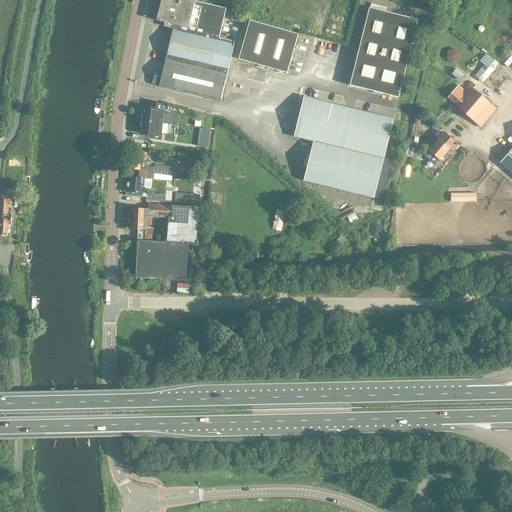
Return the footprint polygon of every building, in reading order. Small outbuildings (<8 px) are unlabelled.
[(235,42),(234,42),(219,38),(226,9),(189,0),(161,0),(157,20),(173,25),(172,28),(173,28),(166,59),(227,74),(235,42)] [(398,98),(418,20),(370,8),(350,86),(398,98)] [(298,34),(249,20),(238,59),(287,73),(298,34)] [(449,48),(447,59),(461,62),(462,51),(449,48)] [(485,54),(485,55),(480,61),(484,65),(475,76),(483,83),(493,71),(498,64),(485,54)] [(159,87),(220,102),(226,75),(165,61),(159,87)] [(463,75),(456,69),(451,74),(459,80),(463,75)] [(480,127),(496,109),(473,89),(476,86),(472,82),(464,91),(458,86),(448,98),(457,106),(455,109),(459,113),(461,111),(480,127)] [(295,136),(314,141),(383,159),(393,119),(305,97),(295,136)] [(142,108),(140,121),(139,134),(156,136),(156,135),(160,136),(161,130),(157,130),(159,116),(162,116),(164,104),(150,103),(150,109),(142,108)] [(200,127),(199,146),(209,147),(210,128),(200,127)] [(437,139),(439,140),(429,151),(440,161),(450,149),(452,151),(458,145),(447,135),(443,131),(437,139)] [(383,159),(314,141),(304,181),(385,201),(395,162),(383,159)] [(413,157),(415,148),(410,147),(409,148),(406,148),(405,155),(408,156),(408,157),(413,157)] [(511,149),(500,163),(511,173),(511,149)] [(146,169),(147,161),(141,161),(141,154),(144,155),(144,152),(132,150),(130,169),(140,170),(140,168),(146,169)] [(249,190),(252,171),(236,164),(236,166),(220,163),(219,169),(217,168),(214,184),(249,190)] [(171,176),(172,167),(155,165),(154,174),(171,176)] [(190,169),(174,168),(173,175),(189,176),(190,169)] [(127,195),(143,197),(147,197),(147,202),(165,204),(166,195),(148,194),(148,193),(144,192),(145,179),(129,177),(127,195)] [(153,187),(154,178),(146,177),(145,187),(153,187)] [(475,189),(466,181),(454,195),(463,204),(472,194),(471,193),(475,189)] [(7,214),(7,204),(11,204),(12,196),(1,195),(0,209),(0,234),(8,235),(9,224),(11,224),(12,215),(7,214)] [(130,227),(139,228),(138,240),(152,241),(153,228),(145,228),(146,218),(152,218),(152,217),(169,218),(169,221),(188,222),(188,207),(153,204),(153,212),(149,211),(149,210),(131,209),(130,227)] [(167,242),(152,241),(138,240),(136,277),(186,280),(188,243),(196,244),(199,207),(188,207),(188,222),(169,221),(167,242)] [(358,219),(353,209),(338,217),(344,227),(358,219)] [(370,235),(380,236),(382,223),(372,221),(370,235)]
